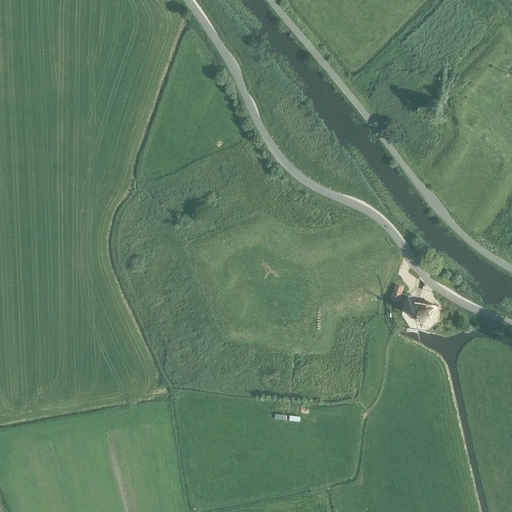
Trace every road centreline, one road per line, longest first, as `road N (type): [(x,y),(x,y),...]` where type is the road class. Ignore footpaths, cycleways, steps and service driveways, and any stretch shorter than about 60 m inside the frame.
road 1 (unclassified): [(187,0),(292,171),(375,214),(438,289),(511,323)]
road 2 (unclassified): [(511,269),(446,219),(272,0)]
road 3 (track): [(317,509),(314,478),(362,405),(387,290),(410,257)]
road 4 (track): [(154,511),(117,346)]
road 5 (track): [(68,148),(64,0)]
